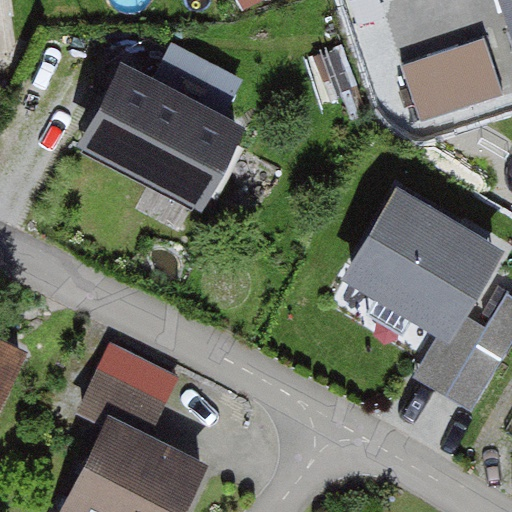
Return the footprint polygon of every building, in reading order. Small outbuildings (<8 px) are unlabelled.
[(485,32),(405,61),(425,118),(506,88),(485,32)] [(158,85),(122,68),(79,157),(209,219),(248,138),(224,126),(244,84),(174,51),(158,85)] [(503,224),(394,162),(340,255),(450,318),(459,302),(503,224)] [(450,318),(418,366),(469,398),(511,329),(511,293),(503,288),(484,318),(459,302),(450,318)] [(64,422),(91,435),(99,420),(144,442),(176,375),(104,340),(64,422)] [(0,394),(19,355),(0,346),(0,394)] [(144,442),(99,420),(91,435),(58,511),(174,511),(196,463),(144,442)]
